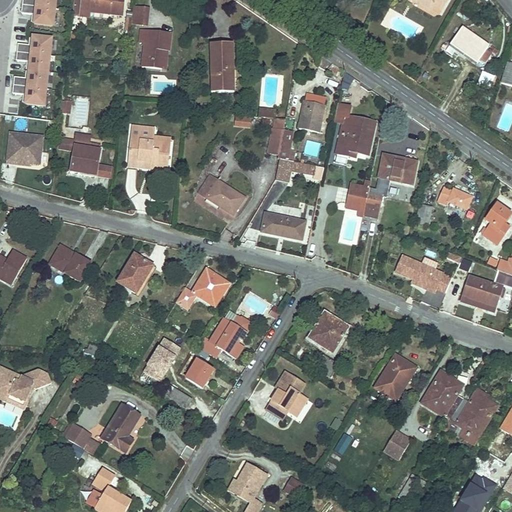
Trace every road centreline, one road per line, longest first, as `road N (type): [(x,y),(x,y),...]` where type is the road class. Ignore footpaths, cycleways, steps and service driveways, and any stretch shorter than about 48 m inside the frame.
road 1 (residential): [(316,275),(0,195)]
road 2 (secondary): [(511,162),(278,0)]
road 3 (residential): [(316,275),(168,511)]
road 4 (residential): [(511,348),(316,275)]
